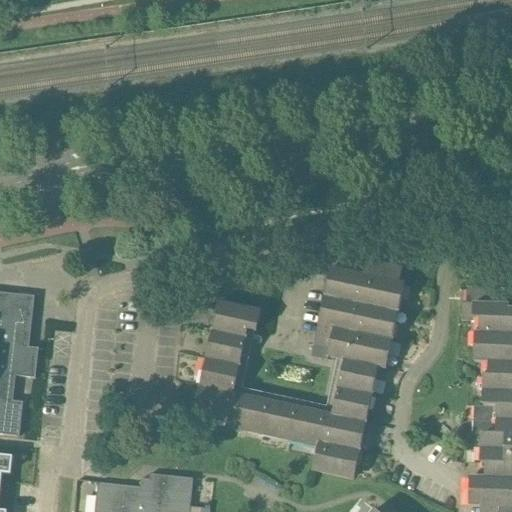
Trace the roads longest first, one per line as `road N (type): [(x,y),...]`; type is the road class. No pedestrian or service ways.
road 1 (residential): [(460,484),(398,454),(403,396),(440,340),(442,279),(465,223)]
road 2 (tertiary): [(0,208),(285,144)]
road 3 (tertiary): [(285,144),(0,180)]
road 4 (residential): [(45,511),(48,474),(69,452),(91,296),(150,277)]
road 5 (tertiary): [(285,144),(500,110)]
road 6 (residential): [(465,223),(421,213),(302,238)]
road 7 (residential): [(302,238),(150,277)]
